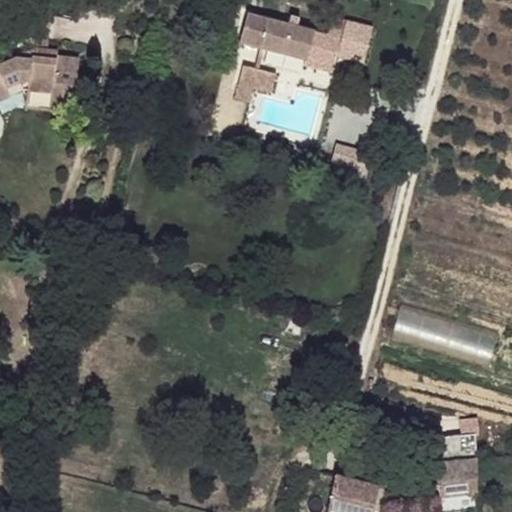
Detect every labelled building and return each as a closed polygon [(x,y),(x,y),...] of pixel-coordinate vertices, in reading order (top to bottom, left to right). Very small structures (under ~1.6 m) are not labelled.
[(342,39),(248,15),(239,43),(308,62),(306,66),(334,72),(342,39)] [(74,113),(79,69),(56,67),(58,52),(46,50),(49,22),(14,19),(13,37),(33,39),(32,47),(32,50),(31,61),(16,59),(13,61),(10,55),(0,58),(0,101),(24,91),(27,91),(27,93),(51,95),(50,111),(74,113)] [(31,61),(32,50),(24,52),(10,55),(13,61),(16,59),(31,61)] [(79,69),(80,60),(57,57),(56,67),(79,69)] [(272,93),(277,75),(243,66),(238,84),(272,93)] [(50,111),(51,95),(27,93),(25,109),(50,111)] [(476,494),(472,460),(435,463),(439,498),(476,494)] [(373,511),(379,488),(335,476),(327,511),(373,511)]
